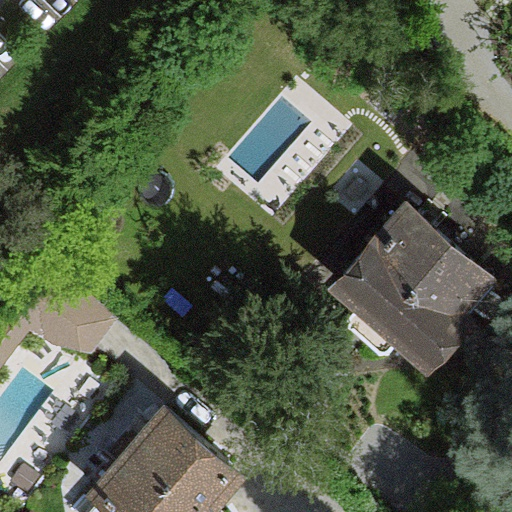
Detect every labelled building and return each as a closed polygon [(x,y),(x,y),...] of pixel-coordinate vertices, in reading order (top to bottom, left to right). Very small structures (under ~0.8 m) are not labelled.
[(359,61),(333,37),(316,56),(342,79),(359,61)] [(408,202),(346,272),(367,291),(407,326),(428,345),(463,304),(455,298),(482,266),(408,202)] [(407,326),(367,291),(350,310),(352,318),(382,345),(392,344),(407,326)] [(0,356),(30,318),(0,295),(0,356)] [(225,511),(205,495),(233,463),(168,405),(104,479),(110,485),(140,511),(225,511)] [(140,511),(110,485),(86,511),(140,511)]
